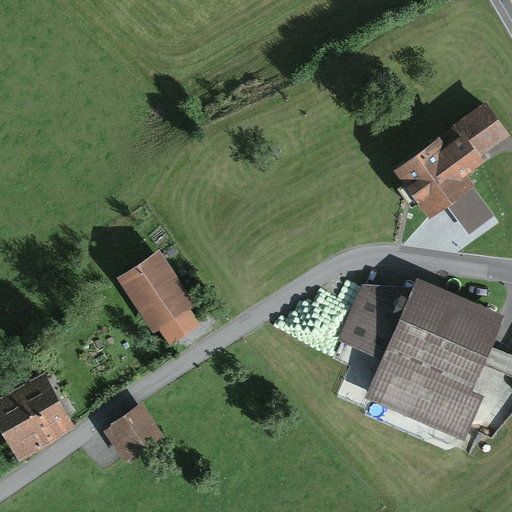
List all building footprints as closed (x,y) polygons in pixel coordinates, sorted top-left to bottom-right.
[(485,105),(394,169),(429,219),(475,186),(467,175),(484,163),(480,156),(508,136),(485,105)] [(160,252),(117,278),(152,333),(158,329),(168,345),(199,326),(188,307),(193,304),(160,252)] [(505,316),(414,279),(381,360),(364,398),(464,440),(483,396),(473,392),(505,316)] [(338,342),(381,360),(410,288),(362,285),(338,342)] [(74,426),(44,375),(0,400),(0,429),(18,459),(74,426)] [(141,405),(104,429),(125,461),(162,437),(141,405)]
